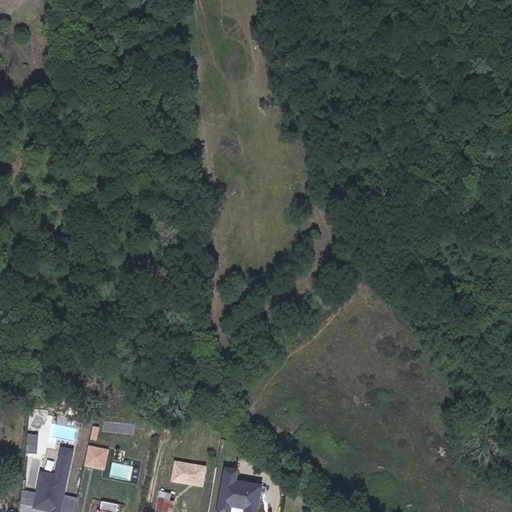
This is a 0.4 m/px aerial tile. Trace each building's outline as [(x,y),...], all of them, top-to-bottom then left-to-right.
[(37,453),(39,434),(27,433),(26,452),(37,453)] [(108,448),(88,445),(84,466),(104,470),(108,448)] [(64,495),(74,450),(59,447),(53,475),(40,472),(36,493),(24,490),(21,503),(33,506),(32,511),(37,511),(74,511),(78,498),(64,495)] [(206,466),(175,460),(171,482),(203,488),(206,466)] [(224,468),(216,511),(257,511),(263,485),(237,481),(238,470),(224,468)] [(160,496),(157,511),(172,511),(175,499),(160,496)] [(112,511),(120,511),(121,508),(119,506),(107,503),(105,505),(103,510),(112,511)]
